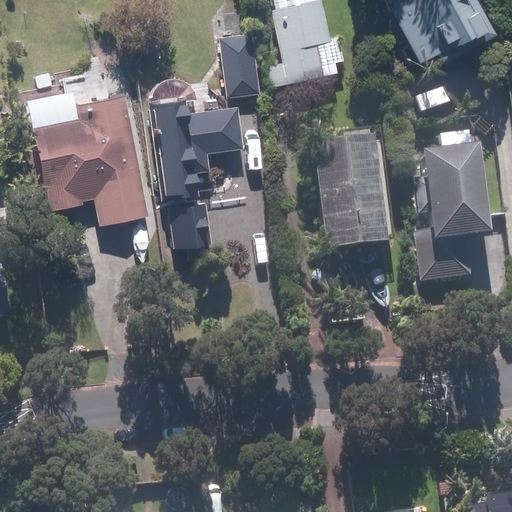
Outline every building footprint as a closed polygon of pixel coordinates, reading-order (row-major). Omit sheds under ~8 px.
[(276,0),(278,9),(274,10),(285,62),(268,66),(272,87),(339,73),(337,62),(345,59),(341,37),(334,39),(325,0),(324,0),(321,1),(320,0),(276,0)] [(387,0),(410,46),(406,48),(414,65),(445,50),(450,58),(499,34),(482,0),(387,0)] [(242,11),(222,13),(223,34),(243,32),(242,11)] [(157,32),(138,34),(141,54),(159,52),(157,32)] [(220,37),(228,97),(262,93),(258,68),(263,67),(258,33),(220,37)] [(153,102),(151,102),(164,199),(170,198),(176,249),(214,244),(205,173),(213,172),(211,153),(245,149),(240,106),(193,112),(191,102),(198,101),(197,92),(195,92),(191,86),(188,83),(184,80),(180,79),(175,79),(170,79),(165,81),(162,84),(158,87),(157,92),(155,97),(152,97),(153,102)] [(128,96),(78,105),(82,127),(56,132),(67,187),(93,182),(102,227),(151,217),(128,96)] [(379,141),(317,149),(331,256),(394,247),(379,141)] [(471,141),(414,147),(425,247),(477,241),(472,194),(476,194),(471,141)] [(0,321),(12,320),(5,269),(0,269),(0,321)]
